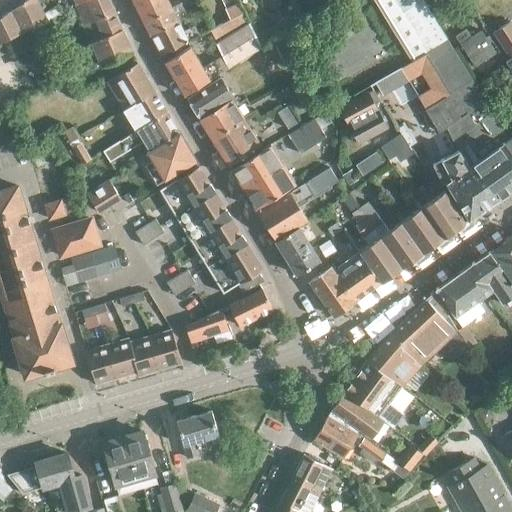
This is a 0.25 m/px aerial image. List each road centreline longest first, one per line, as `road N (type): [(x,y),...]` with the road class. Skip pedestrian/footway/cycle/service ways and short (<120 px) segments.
road 1 (residential): [(308,345),(287,292),(121,0)]
road 2 (secondary): [(308,345),(0,439)]
road 3 (secondary): [(511,214),(379,308),(308,345)]
road 4 (residential): [(259,511),(316,404),(308,345)]
